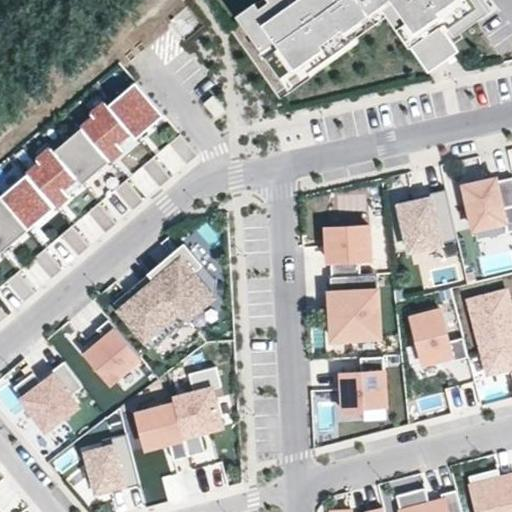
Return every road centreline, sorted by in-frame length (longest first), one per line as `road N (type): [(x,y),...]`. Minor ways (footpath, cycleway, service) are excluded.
road 1 (residential): [(0,348),(191,190),(278,168)]
road 2 (residential): [(278,168),(298,485)]
road 3 (residential): [(278,168),(511,115)]
road 4 (residential): [(298,485),(511,429)]
road 5 (track): [(0,139),(170,0)]
